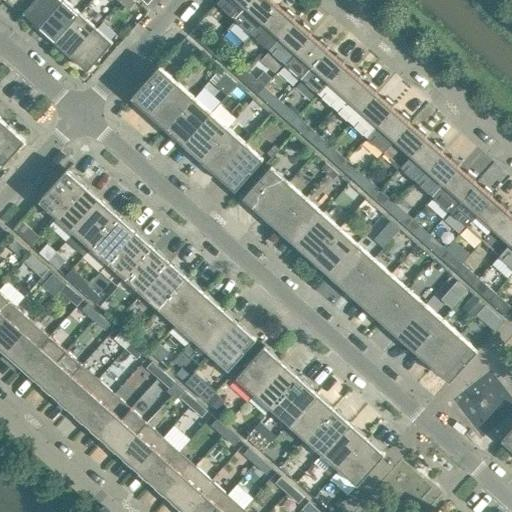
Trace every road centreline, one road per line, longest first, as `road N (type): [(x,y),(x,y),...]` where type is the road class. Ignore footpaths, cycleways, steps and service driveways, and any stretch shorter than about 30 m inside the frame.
road 1 (residential): [(511,509),(76,120)]
road 2 (residential): [(337,0),(511,156)]
road 3 (residential): [(76,120),(183,0)]
road 4 (residential): [(107,511),(0,415)]
